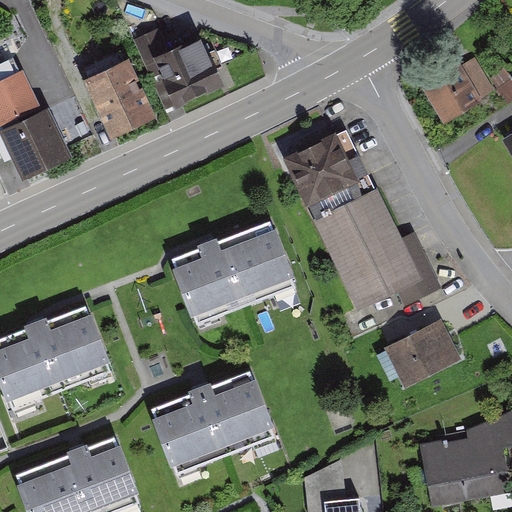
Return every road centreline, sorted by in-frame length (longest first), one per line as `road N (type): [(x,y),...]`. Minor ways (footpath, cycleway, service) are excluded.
road 1 (secondary): [(0,231),(327,77)]
road 2 (residential): [(360,60),(430,195),(492,288)]
road 3 (residential): [(327,77),(273,40),(167,0)]
